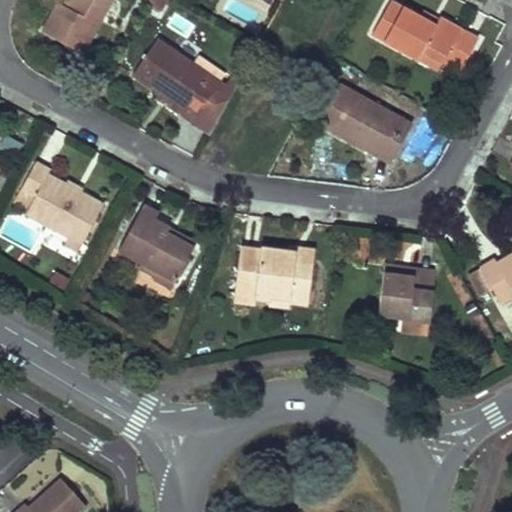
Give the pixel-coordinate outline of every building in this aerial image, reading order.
[(83,53),(112,0),(74,0),(70,9),(64,6),(58,3),(42,31),(83,53)] [(67,0),(64,6),(70,9),(74,0),(67,0)] [(166,0),(149,0),(148,3),(161,10),(166,0)] [(391,0),(373,34),(418,59),(423,51),(443,62),(460,72),(470,54),(479,39),(440,17),(439,20),(436,25),(420,16),(391,0)] [(420,16),(436,25),(439,20),(423,11),(420,16)] [(226,85),(220,82),(225,73),(198,55),(193,63),(158,39),(133,75),(161,94),(182,109),(179,113),(210,135),(238,82),(230,78),(226,85)] [(443,62),(423,51),(418,59),(438,70),(443,62)] [(318,122),(391,163),(401,144),(412,125),(339,84),(318,122)] [(179,113),(182,109),(161,94),(158,99),(168,106),(179,113)] [(70,235),(82,242),(102,205),(71,188),(46,175),(49,170),(35,163),(22,188),(35,195),(27,212),(70,235)] [(143,205),(119,250),(142,263),(175,281),(194,247),(167,232),(169,227),(154,220),(158,213),(143,205)] [(169,227),(167,232),(194,247),(196,242),(180,233),(169,227)] [(78,251),(82,242),(70,235),(65,244),(78,251)] [(353,260),(383,262),(384,237),(354,235),(353,260)] [(295,261),(313,263),(315,251),(299,249),(289,247),(289,252),(288,256),(296,257),(295,261)] [(241,248),(234,300),(255,303),(256,297),(270,299),(271,295),(289,297),(289,301),(308,304),(313,263),(295,261),(296,257),(288,256),(289,252),(261,249),(260,251),(241,248)] [(511,255),(498,263),(504,272),(511,266),(511,255)] [(511,266),(504,272),(498,263),(496,259),(480,268),(502,304),(511,298),(511,266)] [(171,288),(175,281),(142,263),(139,267),(154,275),(153,278),(171,288)] [(415,276),(414,288),(434,291),(437,271),(405,266),(386,264),(384,272),(415,276)] [(428,321),(430,321),(434,291),(414,288),(415,276),(384,272),(379,315),(404,318),(428,321)] [(289,301),(289,297),(271,295),(270,299),(270,304),(288,306),(289,301)] [(426,336),(428,321),(404,318),(402,333),(426,336)] [(80,511),(87,506),(61,478),(27,508),(30,510),(27,511),(80,511)]
